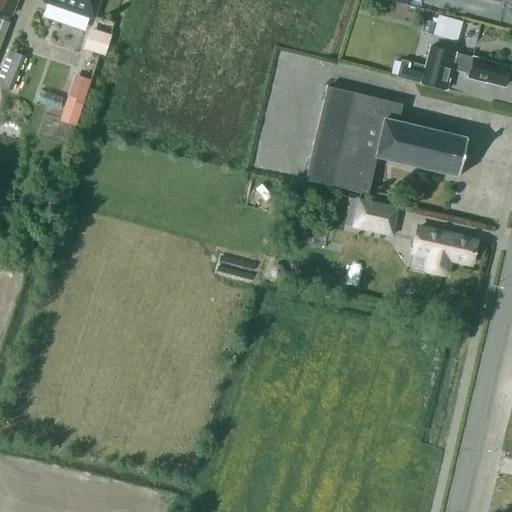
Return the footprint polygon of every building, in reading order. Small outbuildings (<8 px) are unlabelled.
[(0,0),(0,11),(12,16),(18,0),(0,0)] [(46,0),(45,3),(93,18),(98,0),(46,0)] [(442,15),(437,35),(461,41),(466,20),(442,15)] [(0,44),(8,22),(0,19),(0,44)] [(94,28),(90,50),(112,55),(117,33),(94,28)] [(424,67),(402,61),(397,79),(446,91),(451,70),(468,74),(467,78),(485,83),(485,81),(504,86),(508,68),(493,64),(493,63),(472,57),(472,58),(455,54),(455,53),(428,46),(424,67)] [(10,48),(0,73),(0,83),(16,90),(30,56),(10,48)] [(85,125),(92,76),(74,74),(67,122),(85,125)] [(304,180),(330,186),(367,195),(367,193),(375,157),(457,177),(466,139),(396,122),(400,106),(401,106),(401,105),(326,87),(304,180)] [(350,228),(392,237),(398,208),(357,199),(350,228)] [(475,242),(432,232),(433,231),(417,227),(411,252),(427,256),(424,267),(426,271),(443,275),(446,272),(449,260),(470,264),(475,242)]
